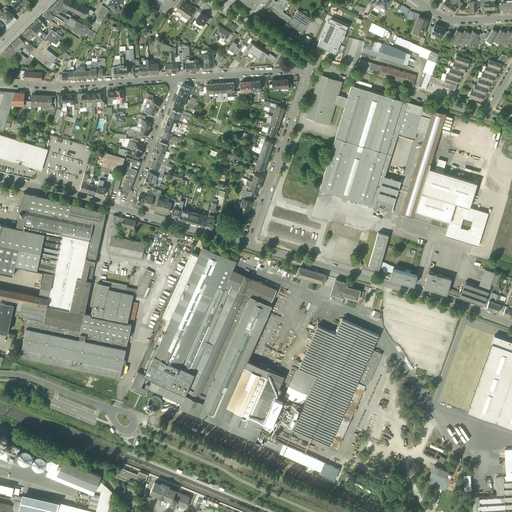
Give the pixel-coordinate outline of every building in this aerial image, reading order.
[(16,6),(20,10),(24,6),(24,7),(27,5),(26,4),(30,0),(29,0),(13,0),(12,2),(16,6)] [(59,0),(58,0),(54,4),(60,10),(62,8),(65,6),(59,0)] [(59,0),(65,6),(66,7),(68,8),(72,0),(59,0)] [(72,0),(68,8),(84,16),(85,13),(88,8),(72,0)] [(118,6),(121,2),(117,0),(110,0),(107,4),(112,7),(113,8),(113,9),(113,10),(113,11),(113,10),(114,12),(115,12),(117,12),(118,11),(118,9),(118,8),(117,7),(118,6)] [(176,11),(182,15),(189,4),(183,0),(178,7),(176,11)] [(278,16),(288,23),(292,18),(283,12),(289,2),(286,0),(278,0),(280,1),(278,3),(273,0),(272,0),(271,2),(267,7),(268,7),(279,15),(278,16)] [(378,0),(376,3),(381,6),(385,8),(386,9),(390,0),(378,0)] [(447,10),(452,3),(449,1),(447,0),(445,0),(441,6),(447,10)] [(484,0),(484,3),(485,10),(495,9),(495,7),(497,7),(497,4),(496,4),(495,2),(495,1),(489,1),(489,0),(484,0)] [(503,11),(511,10),(511,1),(506,2),(503,2),(503,5),(503,11)] [(469,2),(470,11),(477,11),(477,6),(477,2),(469,2)] [(456,6),(455,5),(452,3),(447,10),(452,14),(456,8),(457,7),(456,6)] [(54,4),(49,8),(55,15),(57,12),(60,10),(54,4)] [(195,8),(189,4),(182,15),(188,19),(191,15),(195,8)] [(398,9),(406,14),(409,9),(401,4),(398,9)] [(98,14),(99,14),(102,15),(107,9),(102,5),(97,13),(98,14)] [(359,10),(358,14),(359,14),(362,13),(365,8),(358,6),(357,10),(359,10)] [(65,21),(55,15),(49,8),(45,13),(49,16),(51,17),(51,16),(64,23),(65,21)] [(14,16),(9,11),(7,9),(5,11),(4,12),(0,16),(1,16),(7,23),(14,16)] [(288,24),(302,33),(312,19),(297,10),(292,18),(288,23),(288,24)] [(414,18),(416,13),(410,11),(407,19),(413,21),(414,18)] [(55,15),(65,21),(67,18),(57,12),(55,15)] [(196,20),(203,25),(209,17),(201,12),(196,20)] [(313,21),(320,25),(323,20),(316,16),(313,21)] [(413,32),(422,35),(428,19),(419,16),(418,19),(413,32)] [(68,22),(85,33),(88,28),(70,17),(68,22)] [(187,25),(190,27),(195,19),(193,17),(187,25)] [(348,26),(330,18),(328,21),(335,24),(336,22),(340,24),(339,26),(346,30),(348,26)] [(38,19),(31,26),(37,32),(39,30),(44,25),(38,19)] [(322,35),(317,45),(327,49),(335,53),(341,41),(340,40),(343,34),(344,34),(346,30),(339,26),(340,24),(336,22),(335,24),(328,21),(324,31),(325,31),(323,36),(322,35)] [(96,22),(92,30),(97,32),(101,25),(96,22)] [(386,29),(372,23),(369,30),(382,37),(386,29)] [(432,32),(436,34),(442,36),(444,31),(445,28),(435,24),(434,27),(432,32)] [(211,37),(216,40),(219,35),(226,40),(230,33),(218,25),(211,37)] [(34,35),(37,32),(31,26),(23,33),(29,39),(34,35)] [(94,38),(97,32),(92,30),(89,28),(86,34),(94,38)] [(458,41),(459,40),(463,33),(460,31),(460,32),(457,30),(454,34),(451,39),(451,40),(457,43),(458,41)] [(494,41),(494,40),(498,33),(495,31),(492,30),(490,32),(487,37),(486,39),(493,43),(494,41)] [(500,30),(498,33),(494,40),(500,43),(501,41),(502,40),(506,33),(503,31),(503,32),(500,30)] [(464,31),(463,33),(459,40),(465,44),(466,42),(467,41),(471,34),(468,32),(467,33),(464,31)] [(472,31),(471,34),(467,41),(470,42),(469,44),(472,45),(474,42),(477,37),(479,34),(475,32),(475,33),(472,31)] [(508,31),(506,33),(502,40),(508,44),(509,42),(510,41),(511,37),(511,32),(508,31)] [(42,38),(45,40),(48,42),(50,39),(55,42),(57,40),(58,40),(61,36),(55,32),(54,34),(50,32),(47,35),(42,32),(40,35),(42,38)] [(11,44),(17,50),(24,43),(19,37),(11,44)] [(410,49),(412,43),(397,37),(395,43),(410,49)] [(362,52),(385,58),(389,45),(386,44),(371,40),(366,38),(362,52)] [(42,42),(36,49),(53,61),(56,57),(44,47),(48,42),(45,40),(43,42),(42,42)] [(161,42),(160,41),(158,41),(157,40),(157,45),(158,53),(160,53),(168,52),(171,52),(171,47),(171,46),(163,43),(161,42)] [(171,46),(171,47),(174,49),(174,55),(175,63),(178,62),(178,63),(180,61),(183,61),(182,43),(176,41),(172,47),(171,46)] [(228,49),(235,54),(240,46),(233,41),(228,49)] [(245,50),(254,56),(255,55),(257,57),(262,50),(251,42),(245,50)] [(20,52),(26,57),(30,52),(34,47),(33,46),(29,43),(27,45),(24,43),(17,50),(20,52)] [(10,57),(13,53),(15,52),(17,50),(11,44),(4,51),(10,57)] [(406,53),(389,45),(385,58),(403,64),(406,53)] [(48,67),(53,61),(36,49),(34,47),(30,52),(31,53),(48,67)] [(431,51),(422,47),(420,53),(419,55),(428,58),(428,59),(431,51)] [(120,55),(120,56),(123,56),(123,60),(125,59),(129,59),(129,50),(126,50),(126,53),(125,53),(125,52),(124,52),(124,54),(120,54),(120,55)] [(245,50),(242,56),(241,56),(244,58),(250,62),(254,56),(245,50)] [(268,55),(262,50),(257,57),(255,55),(254,56),(263,63),(266,59),(269,55),(268,55)] [(439,54),(431,51),(428,59),(428,58),(423,71),(427,72),(431,74),(436,63),(439,54)] [(26,57),(20,52),(18,55),(20,57),(25,61),(27,58),(26,57)] [(61,57),(66,60),(69,55),(64,52),(61,57)] [(214,59),(220,62),(221,60),(223,58),(223,56),(218,53),(214,59)] [(266,59),(272,63),(275,57),(270,53),(268,55),(269,55),(266,59)] [(204,54),(205,66),(213,66),(212,61),(214,61),(213,58),(212,58),(212,54),(204,54)] [(240,63),(244,58),(241,56),(242,56),(238,54),(234,59),(240,63)] [(458,56),(456,62),(466,66),(467,66),(468,63),(469,63),(470,60),(458,56)] [(140,74),(149,73),(149,63),(149,59),(147,59),(143,59),(143,63),(139,64),(139,65),(140,74)] [(357,68),(377,74),(379,66),(359,60),(357,68)] [(491,60),(489,67),(498,70),(499,70),(500,67),(501,67),(502,64),(497,62),(491,60)] [(187,70),(195,70),(194,61),(186,62),(187,70)] [(150,63),(149,63),(149,73),(158,72),(159,72),(158,63),(154,63),(154,62),(150,62),(150,63)] [(465,69),(466,66),(456,62),(455,62),(453,69),(463,72),(464,69),(465,69)] [(380,65),(379,66),(377,74),(403,82),(413,85),(416,76),(406,73),(380,65)] [(497,73),(498,70),(489,67),(487,66),(485,73),(494,76),(495,76),(496,73),(497,73)] [(461,76),(463,72),(453,69),(452,68),(450,75),(459,78),(460,78),(461,76)] [(24,80),(41,81),(42,73),(25,72),(24,80)] [(426,88),(431,74),(427,72),(421,87),(426,88)] [(493,80),(494,76),(485,73),(484,73),(482,79),(491,82),(492,83),(493,80)] [(335,104),(345,106),(347,98),(338,95),(342,82),(319,75),(306,117),(329,124),(335,104)] [(458,82),(459,78),(450,75),(448,75),(446,81),(448,82),(451,83),(453,84),(456,85),(457,82),(458,82)] [(490,86),(491,82),(482,79),(480,79),(478,85),(487,88),(488,89),(489,86),(490,86)] [(273,89),(281,88),(280,80),(272,80),(272,84),(272,89),(273,89)] [(257,81),(250,82),(251,91),(260,90),(259,81),(257,81)] [(248,91),(251,91),(250,82),(244,82),(241,82),(241,91),(242,91),(248,91)] [(226,83),(213,84),(214,92),(218,92),(222,92),(227,92),(226,83)] [(319,189),(336,194),(368,90),(351,85),(347,98),(345,106),(319,189)] [(486,92),(487,88),(478,85),(476,85),(474,91),(483,95),(485,95),(486,92)] [(180,88),(177,95),(186,98),(189,89),(181,86),(180,88)] [(336,194),(375,206),(387,167),(397,134),(407,101),(368,90),(336,194)] [(482,98),(483,95),(474,91),(473,91),(470,98),(476,100),(481,102),(481,101),(482,98)] [(11,104),(15,92),(7,92),(0,113),(0,119),(6,121),(11,104)] [(23,105),(24,101),(24,93),(15,92),(11,104),(23,105)] [(108,92),(108,100),(113,99),(117,99),(116,92),(108,92)] [(66,102),(70,102),(75,102),(75,94),(66,94),(66,102)] [(183,107),(186,98),(177,95),(175,101),(174,104),(183,107)] [(162,101),(153,98),(152,101),(151,104),(158,107),(159,108),(162,101)] [(275,109),(277,104),(266,101),(265,106),(270,107),(275,109)] [(433,109),(407,101),(397,134),(414,139),(414,140),(417,132),(422,116),(430,118),(425,135),(400,214),(413,218),(429,168),(445,113),(433,109)] [(151,104),(149,108),(147,113),(155,115),(158,107),(151,104)] [(60,107),(58,107),(53,120),(57,122),(62,108),(60,108),(60,107)] [(178,119),(179,115),(180,113),(172,110),(169,116),(178,119)] [(176,122),(178,119),(169,116),(165,129),(173,132),(174,129),(176,122)] [(422,116),(417,132),(425,135),(430,118),(422,116)] [(143,124),(142,128),(149,131),(152,123),(145,120),(143,124)] [(275,136),(277,131),(269,128),(265,127),(263,126),(262,130),(267,132),(267,133),(275,136)] [(142,128),(140,132),(139,135),(142,136),(143,136),(147,138),(150,131),(149,131),(142,128)] [(141,138),(142,136),(139,135),(135,133),(136,130),(134,129),(128,130),(126,133),(141,138)] [(171,136),(173,132),(165,129),(162,135),(170,138),(171,136)] [(0,157),(11,161),(11,160),(16,162),(17,160),(18,157),(25,159),(24,160),(26,162),(32,164),(34,163),(35,165),(40,167),(43,166),(43,164),(43,165),(48,149),(0,134),(0,157)] [(387,167),(404,172),(414,139),(397,134),(387,167)] [(127,147),(133,149),(136,142),(131,140),(129,140),(127,147)] [(136,142),(133,149),(141,152),(144,146),(138,143),(136,142)] [(160,142),(155,154),(163,157),(166,150),(166,149),(168,145),(160,142)] [(133,149),(132,152),(131,155),(139,159),(141,152),(133,149)] [(125,157),(105,152),(101,165),(121,171),(125,157)] [(159,169),(163,157),(155,154),(150,166),(159,169)] [(42,170),(43,165),(43,164),(43,166),(40,167),(35,165),(34,163),(32,164),(26,162),(24,160),(25,159),(18,157),(17,160),(16,162),(11,160),(11,161),(42,170)] [(168,159),(163,157),(159,169),(158,171),(163,172),(165,168),(167,168),(169,164),(168,163),(169,159),(168,159)] [(132,167),(138,169),(141,161),(134,159),(133,164),(132,167)] [(413,218),(447,228),(448,224),(455,203),(469,207),(477,183),(443,172),(446,161),(438,159),(435,170),(429,168),(413,218)] [(128,174),(135,177),(138,169),(132,167),(131,166),(128,174)] [(404,172),(387,167),(375,206),(392,211),(404,172)] [(155,179),(155,177),(156,174),(154,174),(148,172),(146,178),(154,181),(155,179)] [(113,190),(118,191),(121,179),(122,179),(123,175),(118,174),(113,190)] [(122,189),(129,192),(135,177),(128,174),(122,189)] [(253,179),(252,181),(260,184),(263,177),(255,174),(253,179)] [(152,187),(153,184),(154,181),(146,178),(144,185),(152,187)] [(90,183),(86,182),(82,181),(80,189),(88,192),(90,183)] [(260,184),(252,181),(250,186),(250,188),(258,191),(260,184)] [(98,185),(93,184),(90,183),(88,192),(95,194),(98,185)] [(102,186),(101,186),(98,185),(95,194),(103,196),(106,187),(102,186)] [(0,194),(3,195),(2,199),(6,199),(9,189),(0,186),(0,194)] [(24,192),(16,227),(61,237),(67,210),(69,202),(24,192)] [(144,204),(146,196),(142,194),(143,194),(140,193),(137,203),(144,204)] [(150,196),(146,196),(144,204),(150,206),(152,200),(153,197),(150,196)] [(156,209),(162,211),(164,202),(161,201),(162,200),(159,199),(158,202),(156,209)] [(238,212),(247,215),(248,211),(251,201),(243,199),(238,212)] [(69,202),(67,210),(73,211),(73,212),(97,217),(96,223),(103,224),(105,212),(69,202)] [(168,203),(164,202),(162,211),(168,213),(171,204),(171,203),(168,202),(168,203)] [(471,228),(467,230),(482,234),(488,213),(469,207),(455,203),(448,224),(460,228),(463,218),(473,221),(471,228)] [(511,205),(510,205),(493,260),(511,265),(511,205)] [(179,218),(181,209),(178,209),(173,207),(171,215),(172,215),(179,218)] [(184,210),(181,209),(179,218),(188,220),(190,212),(184,210)] [(44,321),(81,329),(84,314),(91,281),(86,280),(86,278),(89,265),(94,266),(95,261),(103,224),(96,223),(97,217),(73,212),(73,211),(67,210),(61,237),(51,289),(50,291),(49,290),(48,295),(50,295),(49,298),(47,307),(44,321)] [(199,215),(190,212),(188,220),(197,223),(199,215)] [(208,217),(199,215),(197,223),(206,225),(208,217)] [(208,216),(208,217),(206,225),(212,227),(215,218),(208,216)] [(125,236),(128,237),(130,230),(129,230),(130,228),(134,229),(136,221),(124,217),(121,225),(125,227),(125,228),(124,228),(122,235),(125,236)] [(0,272),(13,275),(15,265),(25,267),(25,268),(42,271),(41,282),(42,282),(41,287),(51,289),(61,237),(16,227),(1,224),(0,223),(0,272)] [(478,246),(482,234),(467,230),(460,228),(448,224),(447,228),(445,236),(478,246)] [(379,269),(379,267),(381,262),(388,235),(378,232),(368,266),(379,269)] [(116,237),(113,236),(111,236),(108,252),(142,260),(146,243),(116,237)] [(247,360),(270,309),(249,300),(247,305),(240,302),(251,278),(232,270),(236,261),(203,246),(198,255),(191,252),(163,316),(170,319),(154,355),(145,375),(146,376),(151,378),(153,379),(185,394),(181,403),(179,406),(219,424),(245,366),(247,360)] [(238,259),(244,262),(247,255),(241,253),(238,259)] [(387,270),(392,272),(393,269),(394,266),(390,265),(386,263),(381,262),(379,267),(383,268),(387,270)] [(297,276),(324,284),(326,275),(299,267),(297,276)] [(417,275),(410,273),(405,272),(393,269),(392,272),(390,278),(414,284),(417,275)] [(485,269),(479,286),(489,290),(491,284),(495,273),(485,269)] [(136,294),(143,297),(154,273),(148,270),(136,294)] [(445,293),(446,294),(448,288),(451,279),(442,276),(442,275),(439,274),(438,275),(433,274),(433,272),(430,271),(429,272),(424,287),(445,293)] [(277,289),(251,278),(240,302),(247,305),(249,300),(270,309),(272,305),(270,304),(277,289)] [(344,295),(357,299),(358,296),(359,296),(360,293),(359,293),(360,290),(346,286),(347,283),(335,279),(331,293),(343,297),(344,295)] [(97,284),(96,286),(125,293),(127,285),(102,280),(101,284),(97,284)] [(483,307),(489,290),(479,286),(465,281),(461,293),(459,298),(483,307)] [(96,286),(90,314),(90,315),(127,323),(133,294),(125,293),(96,286)] [(47,307),(49,298),(39,296),(0,287),(0,296),(5,298),(7,298),(14,300),(18,301),(47,307)] [(50,291),(51,289),(41,287),(39,296),(49,298),(50,295),(48,295),(49,290),(50,291)] [(446,294),(459,298),(461,293),(448,288),(446,294)] [(491,294),(489,300),(495,302),(498,294),(494,293),(492,293),(491,294)] [(492,310),(495,302),(489,300),(486,308),(492,310)] [(47,307),(18,301),(17,305),(15,315),(28,318),(44,321),(47,307)] [(6,302),(5,302),(0,328),(0,331),(7,333),(13,304),(6,302)] [(129,323),(134,324),(139,303),(134,302),(129,323)] [(501,304),(498,303),(495,302),(492,310),(498,312),(501,304)] [(509,316),(511,308),(508,307),(506,306),(503,314),(509,316)] [(90,314),(84,314),(81,329),(127,340),(131,324),(127,323),(90,315),(90,314)] [(44,321),(28,318),(19,357),(119,379),(127,340),(81,329),(44,321)] [(357,383),(359,378),(362,371),(366,364),(372,349),(379,334),(342,318),(335,333),(317,325),(298,369),(315,377),(316,377),(303,406),(294,402),(284,424),(330,445),(330,444),(336,430),(340,423),(354,390),(356,386),(357,383)] [(511,341),(494,335),(491,343),(511,350),(511,341)] [(511,350),(491,343),(467,412),(511,427),(511,350)] [(145,367),(147,368),(156,350),(154,349),(145,367)] [(372,349),(366,364),(375,368),(382,353),(372,349)] [(245,366),(267,376),(270,370),(247,360),(245,366)] [(366,364),(362,371),(372,375),(375,368),(366,364)] [(281,382),(267,376),(245,366),(219,424),(255,440),(264,420),(272,404),(273,400),(275,397),(276,395),(278,396),(282,389),(279,388),(281,382)] [(315,377),(298,369),(297,368),(288,387),(294,389),(290,399),(303,404),(315,377)] [(284,376),(270,370),(267,376),(281,382),(284,376)] [(130,388),(142,394),(144,388),(141,387),(145,379),(146,376),(145,375),(138,371),(131,387),(130,388)] [(369,383),(372,375),(362,371),(359,378),(367,382),(368,382),(369,383)] [(336,430),(330,444),(338,448),(367,382),(359,378),(357,383),(356,386),(354,390),(340,423),(336,430)] [(185,394),(153,379),(150,385),(149,388),(181,403),(185,394)] [(149,388),(150,385),(146,384),(144,388),(142,394),(145,395),(149,388)] [(284,396),(290,399),(294,389),(288,387),(284,396)] [(148,401),(148,404),(148,407),(150,409),(153,410),(156,410),(159,409),(161,408),(162,405),(162,402),(161,399),(159,397),(157,396),(154,396),(151,397),(149,398),(148,401)] [(178,406),(179,405),(180,405),(180,403),(164,396),(163,396),(163,397),(163,398),(163,399),(178,406)] [(283,400),(275,397),(273,400),(274,400),(277,401),(275,405),(272,404),(264,420),(272,423),(276,414),(278,411),(281,404),(282,401),(283,400)] [(269,443),(264,441),(265,438),(266,437),(260,434),(257,441),(263,444),(272,448),(274,442),(270,440),(269,443)] [(15,456),(21,442),(14,439),(8,453),(15,456)] [(283,447),(274,442),(272,448),(281,452),(283,447)] [(315,469),(320,471),(325,462),(284,444),(283,447),(281,452),(280,453),(307,465),(315,469)] [(32,457),(33,454),(33,451),(32,449),(29,447),(27,446),(24,446),(22,448),(20,450),(19,452),(19,455),(20,458),(22,459),(25,460),(28,460),(30,459),(32,457)] [(511,511),(511,449),(504,449),(505,464),(506,481),(503,481),(503,477),(496,477),(497,495),(479,496),(475,496),(475,511),(511,511)] [(15,456),(8,453),(0,450),(0,456),(13,462),(15,456)] [(46,462),(47,460),(47,457),(46,455),(43,453),(41,452),(38,452),(36,453),(34,455),(33,458),(33,461),(34,463),(36,465),(39,466),(42,466),(44,465),(46,462)] [(48,470),(57,474),(63,460),(51,455),(45,469),(48,470)] [(57,474),(95,490),(95,489),(99,480),(101,475),(91,471),(63,460),(57,474)] [(339,469),(325,462),(320,471),(319,473),(334,480),(339,469)] [(435,464),(430,475),(448,483),(452,472),(435,464)] [(312,474),(315,469),(307,465),(305,470),(312,474)] [(116,473),(144,484),(147,477),(119,466),(116,473)] [(57,474),(48,470),(46,475),(92,494),(93,494),(94,494),(95,490),(57,474)] [(445,490),(448,483),(430,475),(427,482),(445,490)] [(107,511),(112,493),(99,480),(95,489),(102,491),(101,496),(97,510),(97,511),(59,502),(58,506),(81,511),(107,511)] [(186,506),(187,505),(188,502),(190,497),(176,491),(169,488),(170,487),(161,484),(155,481),(150,492),(157,495),(165,498),(171,501),(170,503),(174,505),(176,502),(186,506)] [(11,494),(12,494),(19,495),(20,488),(0,483),(0,490),(7,492),(7,493),(11,494)] [(23,493),(22,496),(22,497),(58,506),(59,502),(60,502),(23,493)] [(11,494),(10,498),(15,499),(13,506),(12,511),(15,511),(56,511),(58,509),(57,509),(58,506),(22,497),(22,496),(19,495),(12,494),(11,494)] [(88,508),(97,510),(101,496),(94,494),(93,494),(92,494),(88,508)] [(0,508),(2,509),(12,511),(13,506),(0,503),(0,508)]
